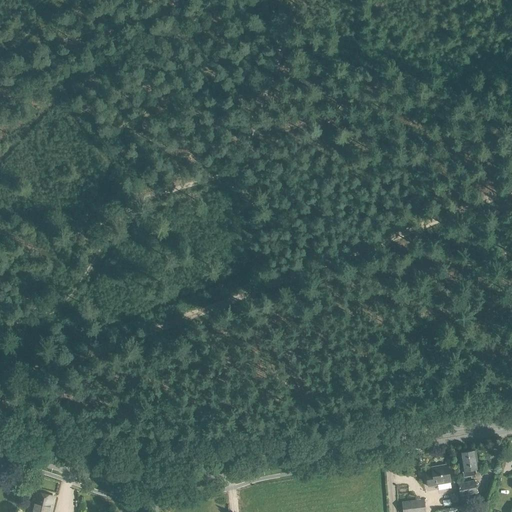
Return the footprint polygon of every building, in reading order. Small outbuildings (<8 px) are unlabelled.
[(460,453),(464,477),(475,475),(475,473),(478,472),(475,450),(460,453)] [(426,472),(429,487),(438,485),(438,484),(450,482),(448,465),(432,468),(433,471),(426,472)] [(460,497),(477,494),(475,480),(458,483),(460,497)] [(30,511),(51,511),(55,497),(35,493),(30,511)] [(404,511),(425,511),(424,500),(403,503),(404,511)]
